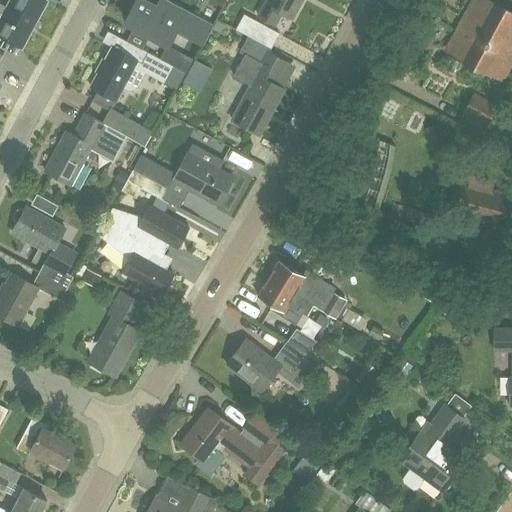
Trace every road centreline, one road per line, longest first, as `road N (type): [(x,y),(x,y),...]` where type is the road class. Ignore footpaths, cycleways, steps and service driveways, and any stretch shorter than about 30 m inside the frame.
road 1 (residential): [(131,426),(375,0)]
road 2 (residential): [(0,177),(99,0)]
road 3 (residential): [(131,426),(0,358)]
